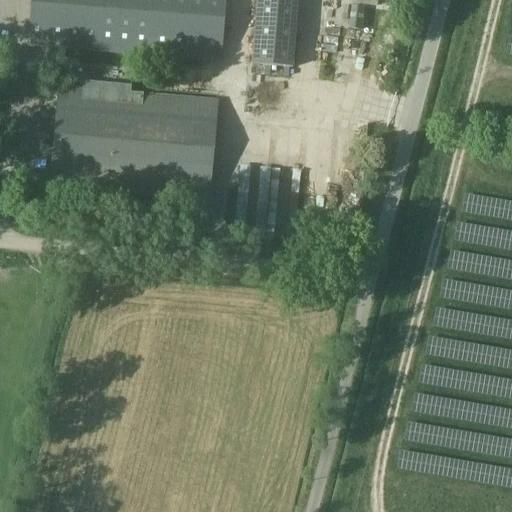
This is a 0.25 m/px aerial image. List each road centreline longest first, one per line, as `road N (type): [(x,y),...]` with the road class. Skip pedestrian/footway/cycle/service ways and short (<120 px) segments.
road 1 (unclassified): [(310,511),(443,0)]
road 2 (track): [(371,272),(0,242)]
road 3 (track): [(240,0),(218,260)]
